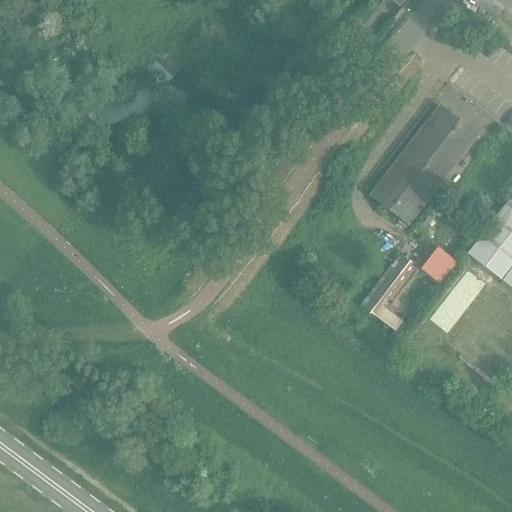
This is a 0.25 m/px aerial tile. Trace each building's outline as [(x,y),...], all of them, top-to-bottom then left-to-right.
[(311,0),(306,6),(321,18),(327,10),(314,0),(311,0)] [(342,33),(347,38),(353,30),(348,26),(342,33)] [(162,84),(181,68),(162,46),(143,62),(162,84)] [(89,131),(154,110),(147,90),(83,110),(89,131)] [(369,195),(408,225),(477,136),(438,106),(369,195)] [(511,194),(466,254),(511,288),(511,194)] [(473,237),(478,230),(458,215),(453,221),(473,237)] [(396,329),(403,320),(383,305),(415,262),(400,251),(361,303),(396,329)] [(424,265),(438,274),(446,263),(432,253),(424,265)]
